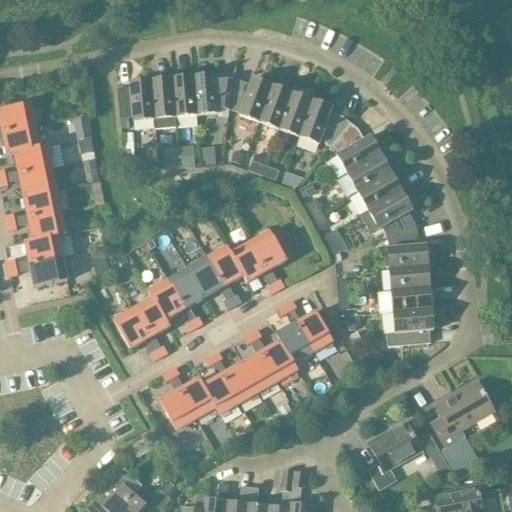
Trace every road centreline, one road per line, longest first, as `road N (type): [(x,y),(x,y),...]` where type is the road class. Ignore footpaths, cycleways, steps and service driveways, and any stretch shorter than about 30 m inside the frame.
road 1 (residential): [(325,458),(337,422),(453,353),(468,316),(458,223),(419,146),(388,109),(316,61),(226,38),(0,78)]
road 2 (residential): [(92,407),(309,282)]
road 3 (residential): [(44,511),(103,445),(92,407)]
